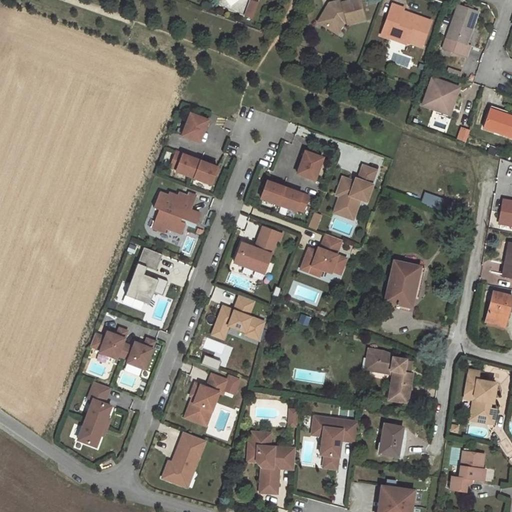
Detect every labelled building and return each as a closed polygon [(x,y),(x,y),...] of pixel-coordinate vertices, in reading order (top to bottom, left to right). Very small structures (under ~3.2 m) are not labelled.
[(346,19),(347,24),(364,20),(359,0),(353,0),(342,2),(342,0),(330,4),(331,11),(323,12),(317,23),(325,28),(332,26),(336,29),(341,20),(346,19)] [(250,2),(245,13),(252,16),(257,5),(250,2)] [(401,15),(403,11),(404,8),(393,4),(384,27),(393,30),(389,39),(405,45),(407,41),(421,46),(431,21),(416,15),(414,20),(401,15)] [(477,12),(457,5),(442,48),(466,56),(470,45),(466,44),(477,12)] [(416,15),(403,11),(401,15),(414,20),(416,15)] [(343,25),(347,24),(346,19),(341,20),(336,29),(332,26),(325,28),(338,35),(343,25)] [(380,36),(389,39),(393,30),(384,27),(380,36)] [(436,105),(451,110),(459,88),(432,79),(422,106),(435,110),(436,105)] [(449,115),(451,110),(436,105),(435,110),(449,115)] [(504,119),(506,114),(490,110),(489,114),(504,119)] [(198,142),(207,120),(189,114),(181,136),(198,142)] [(511,116),(506,114),(504,119),(489,114),(484,128),(511,137),(511,116)] [(199,161),(175,152),(169,167),(175,169),(175,171),(192,178),(199,161)] [(305,152),(297,174),(314,181),(322,158),(305,152)] [(199,161),(192,178),(210,185),(217,168),(199,161)] [(376,172),(363,167),(358,181),(356,180),(355,183),(343,179),(337,193),(346,196),(339,215),(353,220),(361,200),(367,203),(373,186),(372,185),(376,172)] [(308,197),(266,182),(260,199),(296,212),(296,210),(303,212),(308,197)] [(191,210),(197,196),(188,193),(187,196),(179,193),(178,196),(169,193),(168,196),(160,193),(154,208),(159,210),(153,228),(165,233),(167,229),(182,234),(186,224),(181,222),(182,219),(197,224),(201,214),(191,210)] [(346,196),(337,193),(336,196),(340,197),(334,214),(339,215),(346,196)] [(511,202),(503,201),(499,224),(511,226),(511,202)] [(458,214),(461,207),(447,202),(444,209),(458,214)] [(320,216),(313,213),(308,227),(314,230),(320,216)] [(279,233),(262,227),(256,242),(259,243),(257,249),(254,248),(241,243),(233,262),(263,274),(279,233)] [(342,240),(326,234),(320,249),(318,252),(308,248),(303,261),(311,264),(308,272),(319,277),(322,270),(331,273),(331,271),(340,275),(346,258),(337,255),(342,240)] [(511,244),(509,244),(503,276),(511,278),(511,244)] [(143,247),(141,251),(160,258),(161,254),(143,247)] [(160,258),(141,251),(124,295),(148,304),(152,292),(161,295),(167,281),(153,276),(153,278),(143,274),(146,267),(155,271),(160,258)] [(311,264),(303,261),(300,269),(308,272),(311,264)] [(416,281),(419,267),(393,261),(385,301),(396,304),(409,307),(413,286),(410,285),(411,280),(416,281)] [(424,268),(419,267),(416,281),(415,286),(416,287),(420,287),(424,268)] [(511,298),(494,293),(486,322),(504,327),(511,298)] [(269,306),(237,294),(232,306),(236,307),(235,311),(231,309),(220,305),(209,334),(221,338),(226,325),(249,334),(248,336),(260,341),(269,306)] [(395,309),(396,304),(385,301),(384,307),(395,309)] [(104,337),(94,333),(89,346),(99,350),(98,352),(115,359),(117,356),(127,360),(125,363),(143,370),(154,342),(145,339),(143,346),(133,342),(131,347),(122,343),(126,331),(118,328),(115,335),(106,332),(104,337)] [(388,399),(407,403),(412,374),(409,373),(407,373),(408,369),(410,369),(411,362),(405,361),(405,360),(393,357),(393,355),(383,351),(368,349),(366,358),(372,359),(370,370),(390,374),(391,370),(393,371),(388,399)] [(479,372),(469,370),(466,395),(475,396),(477,400),(475,417),(495,420),(496,410),(490,409),(491,402),(492,397),(494,398),(497,383),(478,380),(479,372)] [(205,388),(193,383),(189,396),(191,396),(194,398),(192,403),(189,402),(183,417),(199,424),(205,408),(210,410),(217,393),(221,394),(226,380),(210,374),(205,388)] [(103,404),(109,388),(94,382),(87,399),(92,401),(77,440),(95,447),(99,435),(106,419),(110,407),(103,404)] [(466,395),(465,398),(474,399),(471,420),(494,424),(495,420),(475,417),(477,400),(475,396),(466,395)] [(210,410),(205,408),(199,424),(204,426),(210,410)] [(295,417),(294,426),(297,426),(298,410),(290,409),(290,417),(295,417)] [(341,440),(356,442),(359,422),(314,416),(313,426),(324,428),(323,436),(320,454),(325,455),(323,467),(337,469),(341,440)] [(109,420),(106,419),(99,435),(103,436),(109,420)] [(379,453),(398,456),(402,428),(384,425),(379,453)] [(324,428),(313,426),(312,434),(323,436),(324,428)] [(294,469),(295,448),(280,447),(279,453),(274,452),(274,446),(270,446),(271,432),(252,431),(251,441),(249,441),(248,454),(257,454),(256,461),(261,466),(260,482),(270,482),(270,492),(277,493),(278,474),(275,473),(276,470),(279,468),(294,469)] [(204,440),(183,432),(171,463),(169,469),(165,468),(161,478),(182,486),(186,475),(192,472),(204,440)] [(484,455),(462,452),(458,478),(451,477),(449,490),(465,493),(467,484),(470,485),(471,480),(481,482),(482,470),(484,455)] [(186,488),(192,472),(186,475),(182,486),(186,488)] [(270,482),(260,482),(259,492),(270,492),(270,482)] [(380,486),(376,511),(410,511),(413,491),(380,486)]
